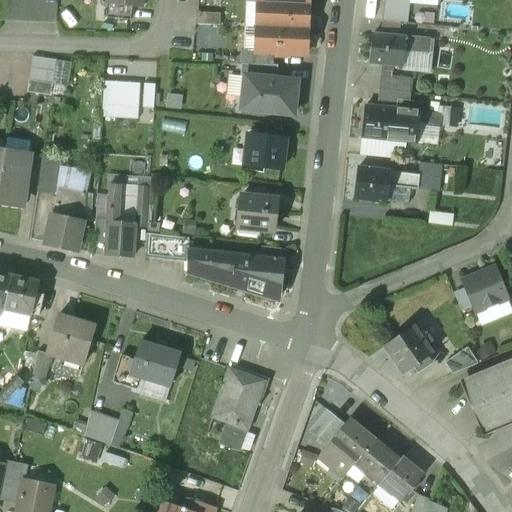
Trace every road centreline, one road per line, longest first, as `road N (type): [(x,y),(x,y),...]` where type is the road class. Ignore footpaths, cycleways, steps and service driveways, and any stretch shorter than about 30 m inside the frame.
road 1 (residential): [(0,255),(309,343)]
road 2 (residential): [(314,302),(343,0)]
road 3 (residential): [(314,302),(339,306),(485,245),(503,231),(511,167)]
road 4 (residential): [(309,343),(411,411),(502,511)]
road 5 (residential): [(0,44),(154,43),(163,0)]
road 6 (residential): [(250,511),(309,343)]
